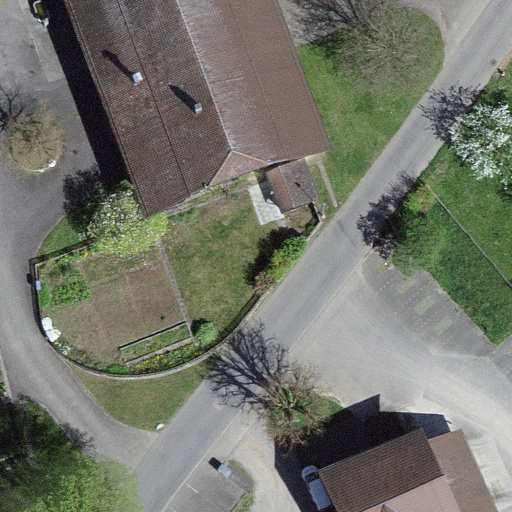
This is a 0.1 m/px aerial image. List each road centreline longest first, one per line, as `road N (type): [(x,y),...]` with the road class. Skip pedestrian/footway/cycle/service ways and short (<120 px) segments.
road 1 (residential): [(511,3),(307,280)]
road 2 (residential): [(307,280),(127,511)]
road 3 (residential): [(307,280),(511,437)]
road 4 (unknown): [(0,301),(16,345),(51,396),(146,486)]
